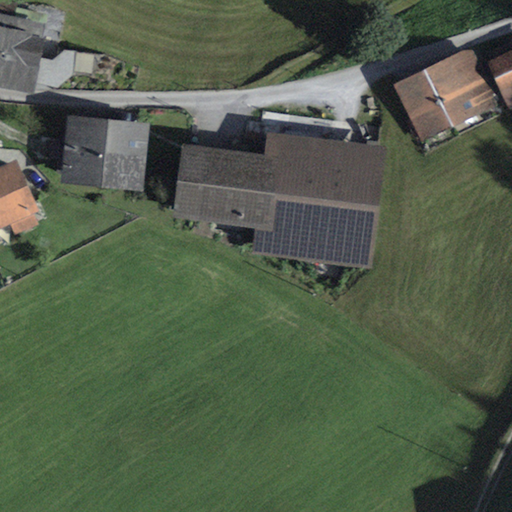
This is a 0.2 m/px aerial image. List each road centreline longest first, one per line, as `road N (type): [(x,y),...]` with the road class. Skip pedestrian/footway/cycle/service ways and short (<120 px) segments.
road 1 (residential): [(0,92),(262,96),(511,23)]
road 2 (track): [(242,97),(404,0)]
